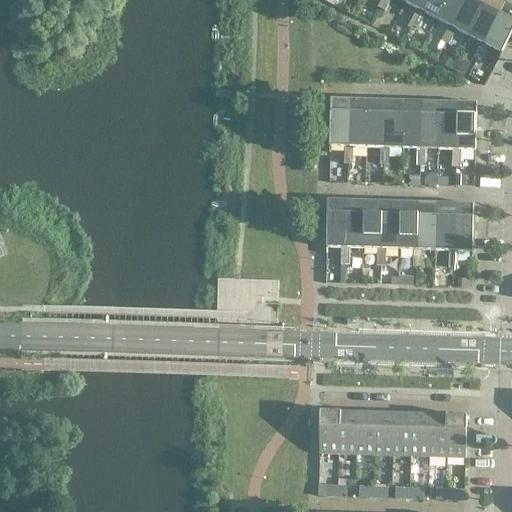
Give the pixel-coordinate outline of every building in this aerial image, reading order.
[(421,12),(427,0),(407,0),(405,4),(418,10),(421,12)] [(437,21),(448,0),(427,0),(421,12),(425,14),(437,21)] [(453,29),(468,0),(448,0),(437,21),(450,27),(453,29)] [(469,37),(488,0),(468,0),(453,29),(457,31),(469,37)] [(485,46),(507,4),(499,0),(488,0),(469,37),(481,44),(485,46)] [(385,12),(389,5),(382,1),(378,8),(385,12)] [(502,55),(511,35),(511,6),(507,4),(485,46),(489,48),(502,55)] [(421,22),(425,14),(421,12),(418,10),(414,18),(421,22)] [(417,29),(421,22),(414,18),(410,25),(417,29)] [(453,38),(457,31),(453,29),(450,27),(446,34),(453,38)] [(449,46),(453,38),(446,34),(442,42),(449,46)] [(485,55),(489,48),(485,46),(481,44),(477,51),(485,55)] [(481,63),(485,55),(477,51),(474,59),(481,63)] [(349,148),(351,101),(332,100),(330,148),(345,148),(349,148)] [(367,149),(368,102),(351,101),(349,148),(353,148),(367,149)] [(385,149),(387,102),(368,102),(367,149),(381,149),(385,149)] [(403,150),(405,103),(387,102),(385,149),(389,149),(403,150)] [(421,150),(422,103),(405,103),(403,150),(417,150),(421,150)] [(439,151),(440,104),(422,103),(421,150),(425,150),(439,151)] [(457,151),(458,104),(440,104),(439,151),(453,151),(457,151)] [(476,152),(477,105),(458,104),(457,151),(461,151),(476,152)] [(353,157),(353,148),(349,148),(345,148),(345,156),(353,157)] [(389,158),(389,149),(385,149),(381,149),(381,158),(389,158)] [(425,159),(425,150),(421,150),(417,150),(417,159),(425,159)] [(461,160),(461,151),(457,151),(453,151),(453,160),(461,160)] [(353,165),(353,157),(345,156),(344,165),(353,165)] [(389,166),(389,158),(381,158),(380,166),(389,166)] [(425,167),(425,159),(417,159),(416,167),(425,167)] [(461,168),(461,160),(453,160),(452,168),(461,168)] [(346,249),(348,202),(329,201),(327,249),(342,249),(346,249)] [(364,250),(365,203),(348,202),(346,249),(350,249),(364,250)] [(382,250),(383,203),(365,203),(364,250),(378,250),(382,250)] [(400,251),(401,204),(383,203),(382,250),(386,250),(400,251)] [(418,251),(419,204),(401,204),(400,251),(414,251),(418,251)] [(436,252),(437,205),(419,204),(418,251),(422,251),(436,252)] [(454,252),(455,205),(437,205),(436,252),(450,252),(454,252)] [(473,253),(474,206),(455,205),(454,252),(458,253),(473,253)] [(0,262),(14,258),(0,219),(0,262)] [(350,258),(350,249),(346,249),(342,249),(342,257),(350,258)] [(386,259),(386,250),(382,250),(378,250),(378,259),(386,259)] [(422,260),(422,251),(418,251),(414,251),(414,260),(422,260)] [(458,261),(458,253),(454,252),(450,252),(450,261),(458,261)] [(350,266),(350,258),(342,257),(341,266),(350,266)] [(386,267),(386,259),(378,259),(377,267),(386,267)] [(422,268),(422,260),(414,260),(413,268),(422,268)] [(458,269),(458,261),(450,261),(449,269),(458,269)] [(339,455),(341,414),(321,413),(320,455),(339,455)] [(357,456),(359,414),(341,414),(339,455),(357,456)] [(375,457),(377,415),(359,414),(357,456),(375,457)] [(393,457),(395,416),(377,415),(375,457),(393,457)] [(411,458),(413,416),(395,416),(393,457),(411,458)] [(429,458),(431,417),(413,416),(411,458),(429,458)] [(447,459),(449,417),(431,417),(429,458),(447,459)] [(466,460),(468,418),(449,417),(447,459),(466,460)]
